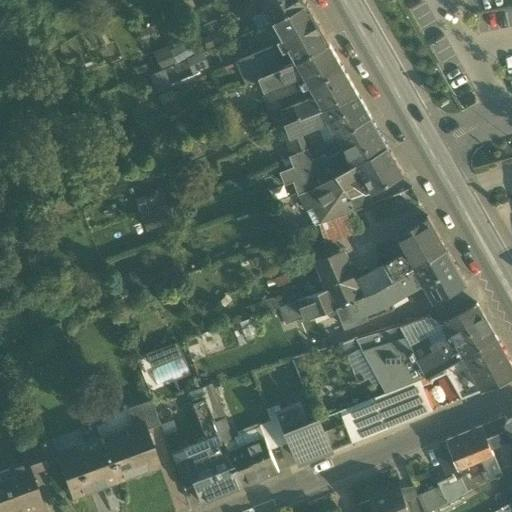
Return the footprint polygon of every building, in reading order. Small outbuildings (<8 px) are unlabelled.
[(260,0),(266,9),(274,23),(275,22),(307,4),(306,3),(304,0),(260,0)] [(275,23),(277,27),(310,8),(307,3),(306,3),(307,4),(275,22),(275,23)] [(330,43),(310,8),(277,27),(283,38),(289,48),(292,53),(297,62),(298,62),(330,44),(329,43),(330,43)] [(258,30),(274,23),(266,9),(251,17),(258,29),(258,30)] [(205,39),(208,48),(227,41),(224,31),(205,39)] [(289,48),(283,38),(279,40),(285,51),(289,48)] [(170,50),(176,62),(177,63),(193,53),(186,42),(170,50)] [(330,44),(298,62),(304,72),(309,81),(303,84),(305,89),(307,88),(313,85),(343,68),(330,44)] [(168,45),(152,52),(160,69),(176,62),(170,50),(168,45)] [(259,77),(281,68),(272,46),(238,60),(240,64),(239,64),(246,80),(247,79),(248,82),(259,77)] [(202,52),(185,60),(191,74),(209,67),(202,52)] [(299,77),(304,72),(298,62),(297,62),(281,68),(259,77),(265,92),(299,77)] [(315,91),(320,100),(324,108),(358,94),(343,68),(313,85),(307,88),(309,93),(315,91)] [(172,87),(164,69),(148,75),(156,94),(172,87)] [(295,82),(263,96),(266,105),(299,91),(295,82)] [(324,108),(322,109),(328,118),(330,122),(338,136),(338,137),(371,118),(358,94),(324,108)] [(322,109),(324,108),(320,100),(310,98),(295,104),(295,105),(301,118),(322,109)] [(281,110),(287,124),(296,120),(301,118),(295,105),(281,110)] [(323,120),(328,118),(322,109),(301,118),(296,120),(302,133),(319,126),(323,125),(324,123),(323,120)] [(73,115),(77,128),(87,125),(82,110),(73,113),(73,115)] [(51,122),(55,135),(77,128),(73,115),(55,121),(51,122)] [(338,137),(342,143),(375,124),(371,118),(338,137)] [(302,133),(296,120),(287,124),(281,126),(293,154),(308,148),(302,133)] [(330,122),(323,125),(319,126),(325,141),(338,136),(330,122)] [(342,143),(344,147),(355,166),(357,165),(388,147),(375,124),(342,143)] [(176,148),(182,160),(200,153),(195,140),(176,148)] [(322,185),(355,166),(344,147),(343,150),(329,158),(325,156),(324,155),(312,160),(308,149),(290,156),(294,167),(280,172),(285,185),(294,182),(298,193),(299,195),(322,185)] [(388,147),(357,165),(372,191),(372,192),(403,174),(388,147)] [(66,163),(74,183),(89,177),(85,167),(90,165),(86,156),(66,163)] [(85,167),(89,177),(94,175),(90,165),(85,167)] [(368,193),(372,191),(357,165),(355,166),(322,185),(299,195),(308,211),(314,207),(315,207),(322,202),(325,207),(324,208),(329,220),(330,220),(354,211),(373,203),(374,203),(368,193)] [(140,213),(166,203),(160,189),(135,199),(140,213)] [(316,226),(319,224),(329,220),(324,208),(325,207),(322,202),(315,207),(314,207),(308,211),(316,226)] [(166,203),(140,213),(147,230),(173,221),(166,203)] [(319,224),(326,244),(361,231),(354,211),(330,220),(329,220),(319,224)] [(397,236),(406,253),(416,269),(448,251),(428,218),(397,236)] [(448,251),(416,269),(421,279),(424,284),(435,303),(466,285),(448,251)] [(298,270),(309,297),(330,289),(337,307),(361,297),(354,282),(342,253),(298,270)] [(385,265),(354,282),(361,297),(377,292),(416,269),(406,253),(398,257),(401,264),(388,271),(385,265)] [(128,273),(134,287),(153,280),(147,265),(128,273)] [(414,283),(421,279),(416,269),(377,292),(361,297),(337,307),(337,308),(345,328),(388,310),(387,309),(389,307),(388,305),(417,288),(414,283)] [(414,283),(417,288),(424,284),(421,279),(414,283)] [(337,308),(337,307),(330,289),(309,297),(298,300),(305,317),(306,321),(337,308)] [(249,307),(253,316),(280,306),(276,297),(249,307)] [(280,308),(286,324),(305,317),(298,300),(280,308)] [(444,368),(464,356),(497,338),(477,304),(441,324),(426,333),(443,368),(444,368)] [(381,384),(386,393),(408,384),(420,380),(427,377),(443,368),(426,333),(441,324),(430,316),(358,338),(363,348),(381,384)] [(347,356),(348,355),(363,348),(358,338),(340,344),(347,356)] [(511,364),(497,338),(464,356),(483,390),(484,391),(511,379),(511,364)] [(145,354),(150,367),(182,356),(178,343),(145,354)] [(381,384),(363,348),(348,355),(354,374),(362,371),(366,380),(370,378),(374,387),(381,384)] [(444,368),(462,399),(483,390),(464,356),(444,368)] [(420,380),(408,384),(421,416),(432,411),(420,380)] [(204,387),(214,422),(224,418),(222,413),(211,384),(204,387)] [(388,428),(421,416),(408,384),(386,393),(375,397),(388,428)] [(188,392),(192,404),(206,400),(202,387),(188,392)] [(388,428),(375,397),(319,420),(331,451),(388,428)] [(144,422),(147,429),(160,424),(151,400),(127,408),(134,425),(144,422)] [(226,453),(223,444),(214,422),(206,400),(192,404),(205,437),(209,447),(213,458),(226,453)] [(281,411),(280,411),(292,439),(301,463),(331,451),(319,420),(308,424),(299,403),(281,411)] [(281,444),(292,439),(280,411),(281,411),(279,405),(267,410),(272,422),(281,444)] [(224,418),(214,422),(223,444),(233,440),(232,437),(224,418)] [(482,426),(491,448),(510,440),(511,439),(511,432),(504,418),(482,426)] [(134,425),(101,438),(116,481),(160,465),(147,429),(144,422),(134,425)] [(265,438),(270,448),(281,444),(272,422),(261,426),(265,438)] [(232,437),(233,440),(236,449),(265,438),(261,426),(232,437)] [(445,459),(451,473),(481,460),(493,455),(491,448),(482,426),(447,441),(453,455),(445,459)] [(79,430),(52,439),(58,454),(84,444),(79,430)] [(186,456),(209,447),(205,437),(182,446),(184,449),(186,456)] [(71,498),(116,481),(101,438),(84,444),(58,454),(55,455),(59,463),(71,498)] [(236,449),(226,453),(240,487),(279,472),(270,448),(265,438),(236,449)] [(52,439),(40,444),(48,467),(59,463),(55,455),(58,454),(52,439)] [(26,462),(31,473),(47,468),(48,467),(40,444),(38,444),(21,451),(25,462),(26,462)] [(209,447),(186,456),(191,467),(213,458),(209,447)] [(171,454),(183,488),(194,484),(188,468),(191,467),(186,456),(184,449),(171,454)] [(240,487),(226,453),(213,458),(191,467),(188,468),(194,484),(201,503),(202,503),(240,487)] [(486,471),(489,481),(501,476),(493,455),(481,460),(486,471)] [(0,511),(22,511),(24,511),(39,511),(44,510),(31,473),(26,462),(25,462),(8,468),(11,475),(0,478),(0,511)] [(486,471),(469,480),(471,484),(473,489),(489,481),(486,471)] [(439,483),(440,486),(441,489),(457,480),(454,475),(439,483)] [(466,476),(461,478),(466,487),(471,484),(469,480),(466,476)] [(457,480),(441,489),(448,502),(466,493),(468,492),(466,487),(461,478),(457,480)] [(92,491),(99,511),(112,511),(117,511),(115,504),(123,501),(117,484),(92,491)] [(406,486),(399,488),(405,500),(418,495),(414,486),(406,486)] [(425,511),(430,511),(448,502),(441,489),(440,486),(418,495),(425,511)] [(408,511),(404,501),(405,500),(399,488),(372,499),(377,511),(408,511)] [(408,511),(425,511),(418,495),(405,500),(404,501),(408,511)]
